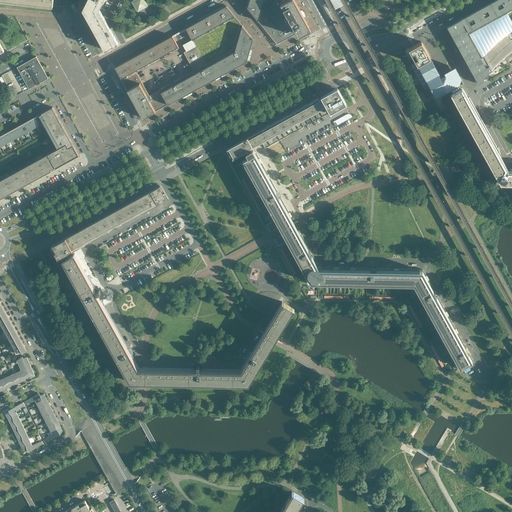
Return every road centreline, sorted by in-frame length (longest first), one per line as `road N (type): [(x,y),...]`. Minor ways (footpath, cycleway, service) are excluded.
road 1 (residential): [(490,374),(427,260),(328,258),(295,208),(302,196),(371,157),(358,129),(371,108),(355,79)]
road 2 (residential): [(115,290),(115,309),(145,359),(235,361),(268,311)]
road 3 (residential): [(327,45),(306,47),(141,138)]
road 4 (secondary): [(326,54),(148,152)]
road 5 (residential): [(161,175),(313,91),(319,78)]
road 6 (secondary): [(157,167),(319,78)]
road 7 (residential): [(115,290),(196,241),(161,175)]
road 8 (secondary): [(148,152),(0,229)]
road 9 (tertiary): [(62,369),(138,501)]
road 10 (tertiary): [(138,501),(68,367)]
road 11 (residential): [(0,122),(53,93),(93,164)]
road 12 (tertiary): [(68,367),(5,249)]
road 13 (secondary): [(41,231),(157,167)]
road 14 (tertiary): [(0,257),(62,369)]
